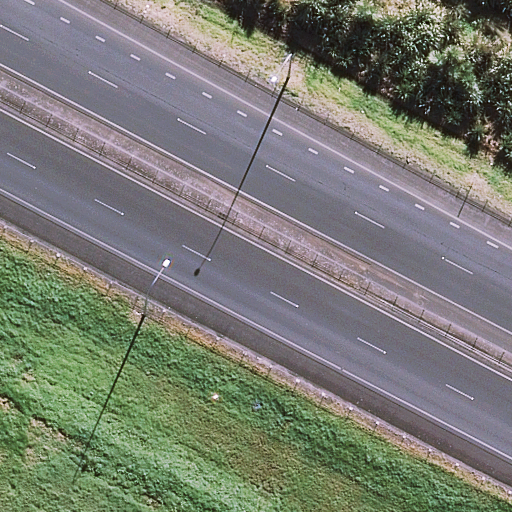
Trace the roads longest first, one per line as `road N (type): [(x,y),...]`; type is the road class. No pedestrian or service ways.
road 1 (motorway): [(0,25),(511,297)]
road 2 (motorway): [(511,419),(0,149)]
